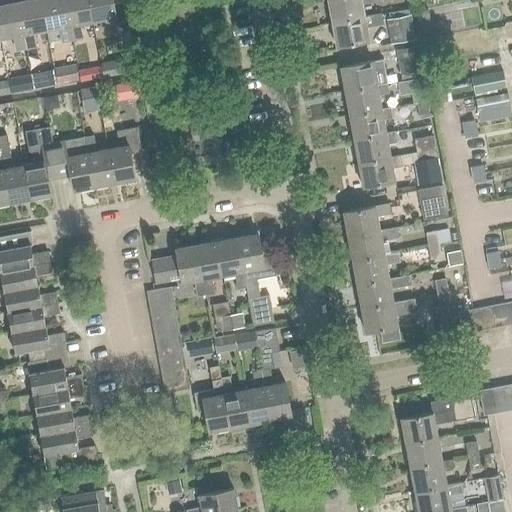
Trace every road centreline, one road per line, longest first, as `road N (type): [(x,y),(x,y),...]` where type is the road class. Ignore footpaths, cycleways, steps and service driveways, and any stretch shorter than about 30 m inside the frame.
road 1 (residential): [(327,389),(291,188)]
road 2 (residential): [(99,224),(291,188)]
road 3 (residential): [(291,188),(257,0)]
road 4 (residential): [(327,389),(511,355)]
road 5 (residential): [(132,400),(99,224)]
road 6 (residential): [(352,511),(327,389)]
